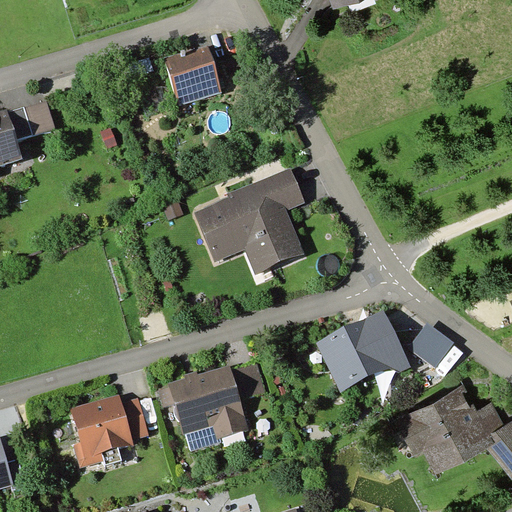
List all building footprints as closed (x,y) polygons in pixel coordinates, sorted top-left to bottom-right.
[(160,73),(172,108),(216,93),(203,58),(160,73)] [(15,116),(22,144),(57,135),(49,106),(15,116)] [(15,116),(0,119),(0,169),(27,162),(22,144),(15,116)] [(256,180),(276,172),(271,160),(251,168),(256,180)] [(223,201),(189,216),(207,259),(237,247),(248,274),(295,255),(277,210),(293,203),(279,170),(276,172),(256,180),(220,195),(223,201)] [(362,322),(314,342),(333,389),(382,368),(362,322)] [(248,367),(220,374),(226,397),(254,390),(248,367)] [(219,370),(162,385),(173,428),(204,420),(209,437),(235,430),(226,397),(220,374),(219,370)] [(511,430),(504,422),(495,430),(482,403),(468,410),(457,386),(394,415),(408,445),(419,440),(431,466),(483,443),(510,474),(511,472),(511,430)] [(123,401),(78,413),(90,458),(136,445),(134,441),(125,408),(123,401)] [(141,403),(125,408),(134,441),(151,436),(141,403)] [(3,442),(0,442),(0,489),(16,485),(3,442)]
